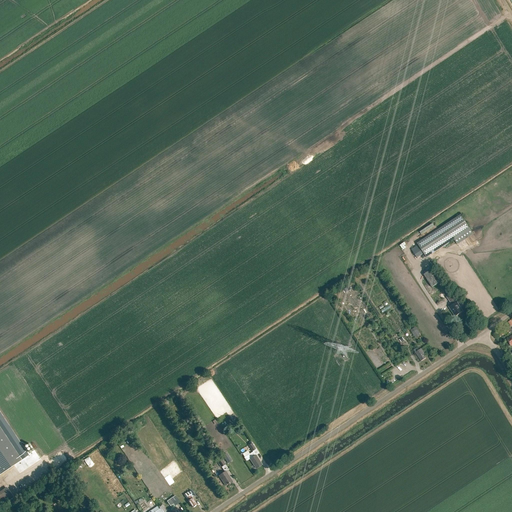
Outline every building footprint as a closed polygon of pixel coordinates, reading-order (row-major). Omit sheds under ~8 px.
[(474,235),(461,215),(417,243),(418,245),(411,250),(417,258),(423,253),(426,257),(454,239),(458,245),(474,235)] [(432,287),(442,281),(433,268),(424,274),(432,287)] [(455,316),(463,311),(457,302),(458,301),(455,297),(449,301),(452,305),(449,307),(455,316)] [(415,338),(420,335),(415,327),(410,330),(415,338)] [(418,350),(417,348),(414,350),(415,352),(421,361),(426,358),(423,354),(424,354),(421,349),(418,350)] [(0,474),(21,460),(28,456),(0,413),(0,474)] [(256,449),(252,443),(249,445),(253,452),(244,458),(247,461),(250,459),(256,469),(262,465),(256,455),(259,453),(256,449)] [(229,471),(221,458),(217,461),(222,468),(222,467),(225,473),(219,476),(226,486),(232,482),(227,473),(229,471)] [(0,498),(5,496),(7,500),(13,496),(7,487),(0,491),(0,498)] [(188,492),(191,496),(187,499),(192,507),(196,505),(191,497),(195,495),(191,490),(188,492)] [(171,511),(179,511),(177,508),(176,508),(175,506),(180,503),(175,496),(167,501),(172,508),(171,509),(172,511),(171,511)]
